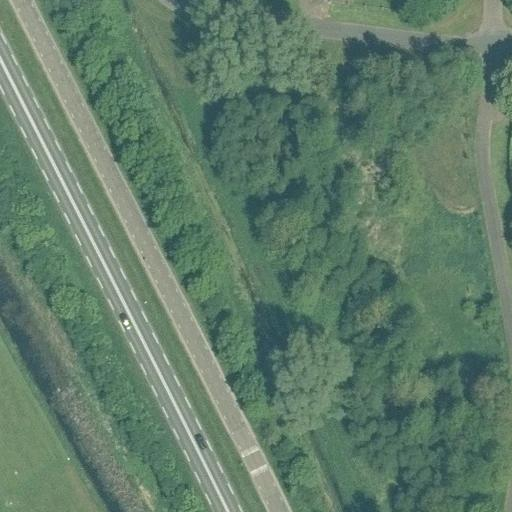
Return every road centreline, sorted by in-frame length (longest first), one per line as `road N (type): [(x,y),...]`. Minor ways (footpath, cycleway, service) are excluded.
road 1 (unclassified): [(276,511),(19,0)]
road 2 (primary): [(225,511),(0,67)]
road 3 (unclassified): [(490,50),(206,17),(164,0)]
road 4 (unclassified): [(511,339),(482,157),(490,50)]
